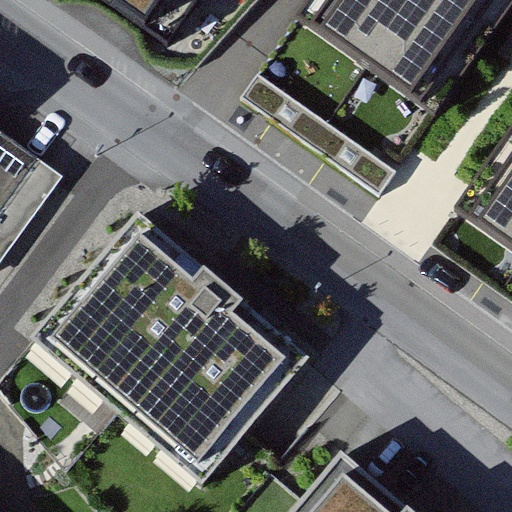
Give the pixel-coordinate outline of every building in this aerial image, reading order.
[(103,0),(141,27),(159,0),(103,0)] [(511,132),(511,0),(322,0),(251,101),(389,199),(462,97),(511,132)] [(0,219),(44,161),(0,127),(0,219)] [(202,490),(308,370),(141,224),(35,345),(202,490)] [(410,511),(341,453),(290,511),(410,511)]
